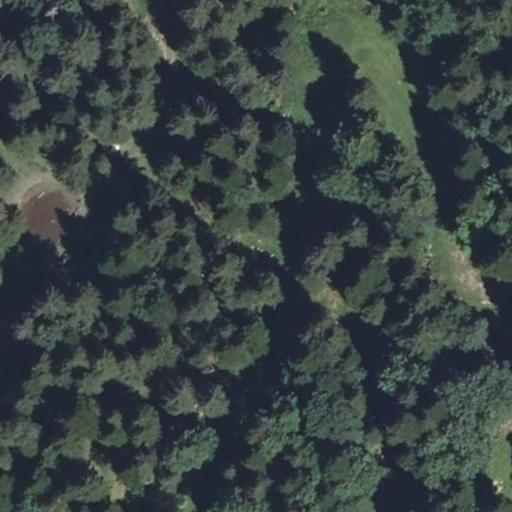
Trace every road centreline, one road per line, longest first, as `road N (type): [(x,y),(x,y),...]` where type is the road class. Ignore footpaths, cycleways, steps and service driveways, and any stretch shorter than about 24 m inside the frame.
road 1 (track): [(511,296),(474,291),(442,159),(355,17),(331,47),(295,301),(222,474),(215,511)]
road 2 (track): [(0,321),(159,137),(160,0)]
